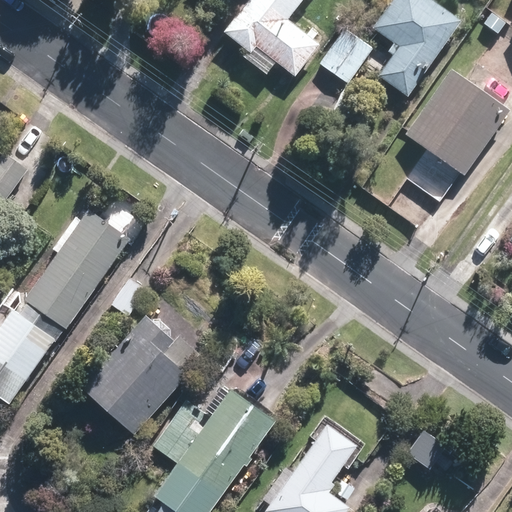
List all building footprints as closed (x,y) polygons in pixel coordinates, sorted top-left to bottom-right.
[(295,0),(251,0),(226,34),(245,49),(251,42),(291,73),(313,45),(281,20),(295,0)] [(450,26),(411,0),(393,0),(374,28),(401,46),(381,75),(405,91),(450,26)] [(365,55),(340,38),(322,64),(347,81),(365,55)] [(502,115),(446,77),(406,135),(462,173),(502,115)] [(24,171),(4,156),(0,160),(0,200),(1,201),(24,171)] [(121,242),(89,219),(16,319),(11,316),(0,331),(0,384),(13,393),(121,242)] [(139,324),(82,387),(130,430),(187,367),(139,324)] [(202,511),(264,421),(226,396),(209,421),(187,406),(159,448),(181,463),(158,497),(181,511),(202,511)] [(346,445),(323,430),(268,510),(270,511),(338,511),(339,510),(314,493),(346,445)]
